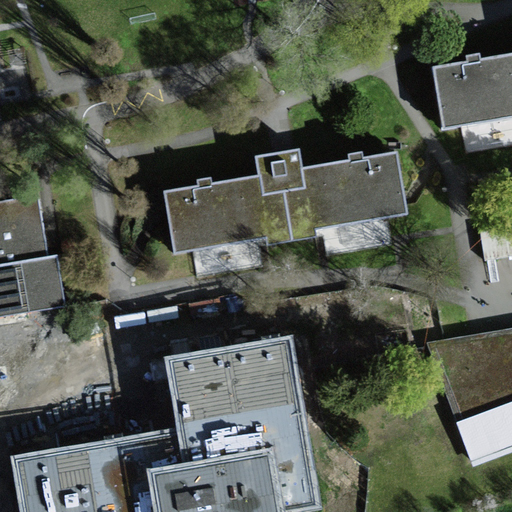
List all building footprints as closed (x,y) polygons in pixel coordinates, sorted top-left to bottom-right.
[(511,54),(484,59),(483,54),(470,56),(471,62),(439,67),(449,125),(511,113),(511,54)] [(273,242),(317,235),(315,227),(407,211),(397,153),(365,158),(364,153),(352,155),(353,160),(303,169),(300,150),(260,157),(264,176),(213,185),(212,179),(199,181),(200,187),(168,193),(178,250),(271,234),(273,242)] [(37,197),(0,203),(0,316),(67,306),(59,254),(47,256),(37,197)] [(511,216),(482,218),(483,250),(511,248),(511,216)] [(511,327),(425,341),(470,463),(511,448),(511,327)] [(174,360),(186,433),(17,461),(25,511),(297,511),(319,509),(291,342),(174,360)]
